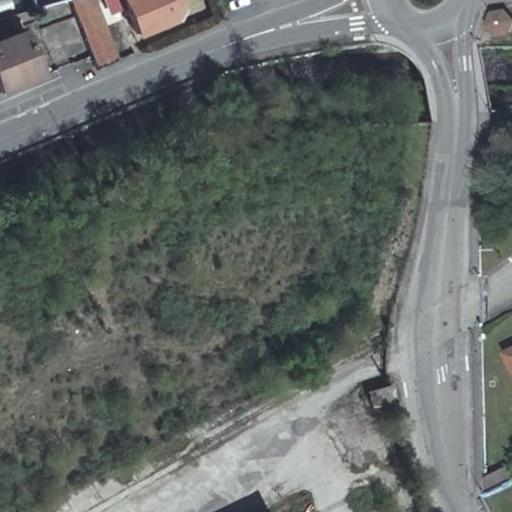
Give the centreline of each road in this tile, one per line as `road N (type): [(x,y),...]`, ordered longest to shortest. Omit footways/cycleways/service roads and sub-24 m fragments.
road 1 (residential): [(441,31),(455,121),(439,376),(459,511)]
road 2 (residential): [(378,1),(275,28),(0,136)]
road 3 (unknown): [(143,511),(333,395),(438,349)]
